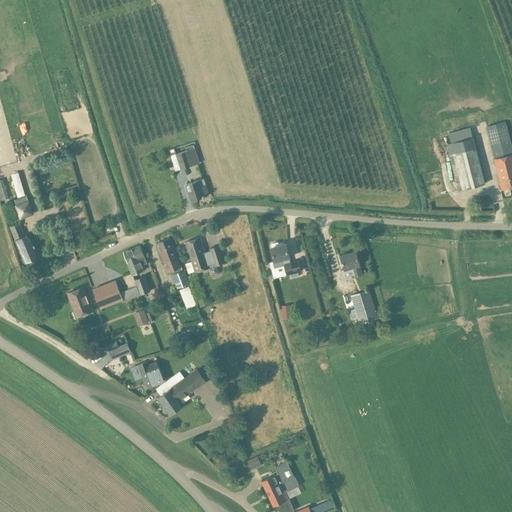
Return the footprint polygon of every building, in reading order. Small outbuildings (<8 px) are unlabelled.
[(485,126),(502,190),(511,186),(511,151),(504,121),(485,126)] [(447,144),(459,191),(484,184),(472,138),(447,144)] [(195,148),(194,145),(186,147),(187,150),(176,154),(174,148),(169,150),(175,171),(200,163),(195,148)] [(37,175),(71,165),(69,157),(34,166),(37,175)] [(3,178),(0,178),(0,193),(2,199),(9,197),(3,178)] [(209,195),(203,179),(186,185),(192,200),(209,195)] [(68,190),(59,193),(61,199),(70,196),(68,190)] [(28,200),(26,196),(15,200),(16,204),(15,205),(20,219),(35,214),(30,200),(28,200)] [(45,209),(56,205),(53,196),(41,200),(45,209)] [(24,236),(19,223),(9,227),(24,262),(39,256),(29,234),(24,236)] [(200,237),(185,242),(192,262),(185,264),(188,273),(195,271),(195,272),(210,267),(209,265),(215,263),(215,265),(224,263),(219,246),(210,248),(210,250),(205,252),(200,237)] [(172,274),(177,288),(189,283),(184,269),(183,270),(171,238),(157,243),(168,273),(173,271),(174,274),(172,274)] [(271,245),(271,247),(275,261),(270,262),(274,278),(287,275),(290,274),(291,278),(299,276),(298,272),(301,271),(298,260),(291,262),(286,243),(285,243),(285,242),(284,241),(279,243),(277,242),(272,243),(271,245)] [(147,263),(141,245),(123,252),(132,274),(132,275),(133,274),(144,270),(141,265),(147,263)] [(360,265),(355,251),(340,255),(344,269),(352,267),(355,277),(362,274),(359,265),(360,265)] [(120,292),(123,299),(123,301),(140,295),(137,286),(135,280),(133,274),(132,275),(132,274),(124,277),(128,289),(120,292)] [(137,286),(140,295),(151,291),(145,276),(135,280),(137,286)] [(120,292),(116,280),(111,282),(93,289),(100,308),(123,299),(120,292)] [(93,311),(84,287),(68,293),(77,317),(93,311)] [(188,287),(182,290),(189,306),(195,304),(188,287)] [(358,317),(360,324),(378,319),(369,289),(351,295),(355,308),(348,310),(351,319),(358,317)] [(149,322),(144,309),(135,312),(140,325),(149,322)] [(189,333),(184,335),(187,345),(192,343),(189,333)] [(119,346),(116,341),(106,345),(112,359),(131,352),(127,342),(119,346)] [(138,364),(138,365),(147,388),(157,384),(156,383),(163,380),(156,362),(149,364),(148,361),(138,364)] [(166,380),(167,380),(169,384),(171,388),(164,393),(177,411),(184,406),(180,401),(207,381),(197,368),(196,369),(194,365),(188,369),(191,373),(185,377),(180,371),(173,376),(166,380)] [(169,384),(167,380),(156,388),(159,392),(161,395),(157,398),(170,416),(177,411),(164,393),(171,388),(169,384)] [(288,448),(297,444),(294,438),(286,441),(288,448)] [(261,465),(257,456),(245,461),(249,470),(261,465)] [(275,466),(278,472),(262,480),(266,489),(294,476),(287,461),(275,466)] [(294,476),(266,489),(274,506),(276,505),(279,511),(289,511),(292,511),(286,499),(288,499),(285,492),(299,485),(295,476),(294,476)]
